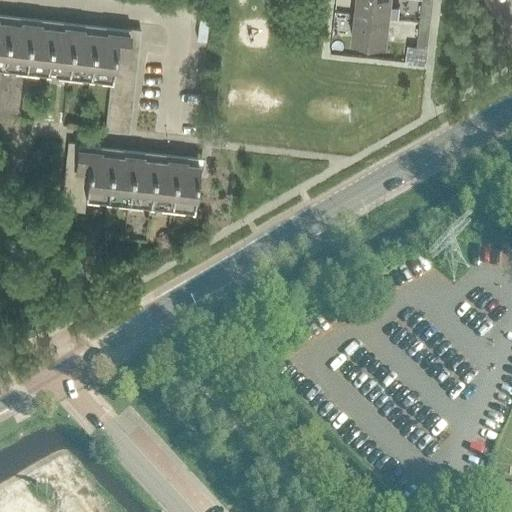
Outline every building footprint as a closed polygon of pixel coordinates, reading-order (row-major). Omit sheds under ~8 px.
[(390,19),(391,0),(356,0),(355,15),(390,19)] [(431,23),(433,0),(422,0),(421,8),(413,7),(411,20),(420,21),(420,22),(431,23)] [(387,43),(390,19),(355,15),(352,39),(387,43)] [(129,132),(140,29),(129,28),(128,34),(0,19),(0,65),(111,79),(105,129),(129,132)] [(428,47),(431,23),(420,22),(417,46),(428,47)] [(193,208),(199,163),(79,149),(80,143),(68,141),(61,208),(84,211),(86,196),(193,208)] [(511,511),(511,490),(502,489),(500,511),(511,511)]
